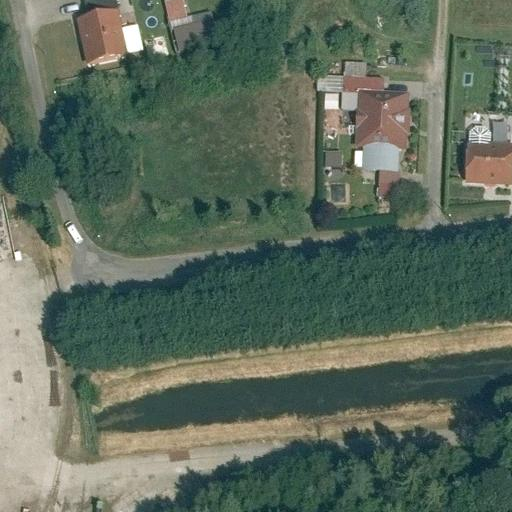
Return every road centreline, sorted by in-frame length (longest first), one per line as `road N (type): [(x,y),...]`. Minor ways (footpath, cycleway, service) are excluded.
road 1 (residential): [(19,0),(72,240),(115,269),(511,222)]
road 2 (track): [(0,494),(19,471),(57,464),(328,444)]
